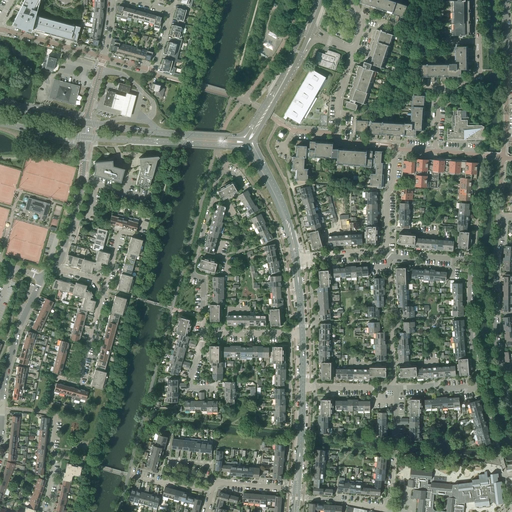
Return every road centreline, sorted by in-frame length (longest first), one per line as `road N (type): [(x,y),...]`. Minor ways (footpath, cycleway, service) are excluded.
road 1 (residential): [(396,388),(476,385),(469,262)]
road 2 (residential): [(297,258),(384,251),(397,149)]
road 3 (residential): [(511,215),(497,217),(493,273),(500,372),(511,372)]
road 4 (residential): [(434,151),(438,97),(478,72),(478,0)]
road 5 (residential): [(41,279),(8,361),(0,440)]
road 6 (tertiary): [(85,137),(244,146)]
road 7 (tertiary): [(244,138),(86,123)]
road 8 (residential): [(85,137),(72,217),(52,267)]
road 9 (tertiary): [(244,146),(285,225),(292,258)]
road 10 (tertiary): [(297,258),(280,199),(252,145)]
